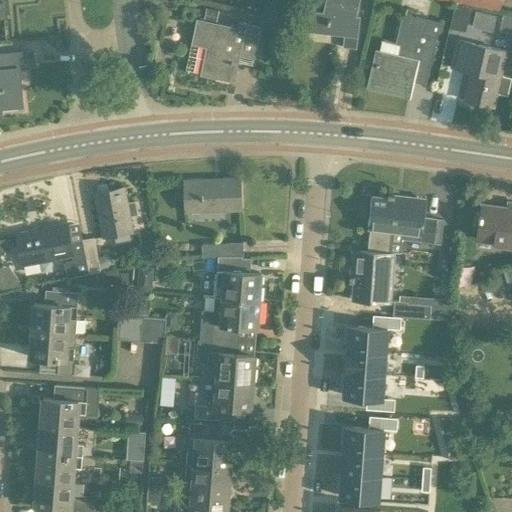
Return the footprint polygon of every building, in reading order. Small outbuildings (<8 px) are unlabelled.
[(344,35),(342,47),(356,48),(360,16),(356,15),(359,0),(325,0),(322,11),(308,10),(305,30),(344,35)] [(453,0),(498,9),(500,0),(453,0)] [(206,7),(203,19),(216,22),(219,10),(206,7)] [(476,11),(473,26),(492,31),(496,15),(476,11)] [(405,92),(408,80),(426,84),(440,22),(407,14),(397,59),(379,54),(372,85),(405,92)] [(235,29),(202,22),(196,21),(192,42),(206,45),(200,73),(231,80),(234,61),(250,64),(258,27),(237,23),(235,29)] [(495,91),(506,94),(509,77),(498,75),(504,51),(457,40),(451,65),(471,70),(464,99),(491,105),(495,91)] [(0,107),(20,106),(16,69),(31,67),(30,51),(0,53),(0,107)] [(184,180),(185,210),(241,208),(240,177),(184,180)] [(131,230),(129,216),(137,214),(135,200),(126,202),(123,187),(95,192),(104,235),(131,230)] [(370,230),(368,250),(388,252),(390,231),(419,235),(418,241),(433,243),(435,218),(423,217),(424,201),(371,196),(368,230),(370,230)] [(511,207),(508,207),(507,210),(482,206),(477,240),(511,245),(511,207)] [(88,272),(86,263),(81,238),(70,240),(67,223),(15,234),(21,264),(72,254),(73,257),(65,259),(68,276),(88,272)] [(93,236),(81,238),(86,263),(100,269),(93,236)] [(243,254),(242,239),(201,241),(202,255),(243,254)] [(391,252),(388,252),(368,250),(355,249),(350,299),(386,302),(387,300),(393,301),(393,315),(448,319),(450,298),(400,295),(401,280),(389,279),(391,252)] [(106,252),(98,258),(101,271),(106,270),(115,263),(106,252)] [(222,296),(258,298),(260,272),(240,271),(241,255),(206,257),(205,268),(208,268),(208,279),(215,279),(215,281),(223,282),(222,296)] [(128,288),(128,273),(113,272),(113,287),(128,288)] [(32,328),(75,331),(78,292),(45,289),(44,302),(34,301),(32,328)] [(201,307),(198,336),(235,338),(236,324),(256,326),(258,298),(222,296),(213,295),(212,308),(201,307)] [(146,314),(147,301),(133,300),(132,313),(146,314)] [(116,339),(127,340),(129,316),(118,315),(116,339)] [(141,317),(129,316),(127,340),(139,341),(141,317)] [(401,317),(393,316),(392,328),(400,329),(401,317)] [(153,318),(141,317),(139,341),(151,342),(153,318)] [(153,318),(151,342),(163,343),(166,319),(153,318)] [(386,327),(349,324),(347,347),(385,350),(386,327)] [(72,375),(75,331),(32,328),(30,356),(40,357),(39,372),(72,375)] [(199,376),(217,378),(252,380),(254,353),(234,352),(235,338),(198,336),(197,336),(195,362),(200,362),(199,376)] [(385,350),(347,347),(345,369),(383,373),(385,350)] [(109,368),(110,358),(102,357),(101,367),(109,368)] [(424,365),(416,364),(415,376),(423,377),(424,365)] [(383,373),(345,369),(343,392),(381,396),(383,373)] [(161,403),(174,404),(175,376),(162,375),(161,403)] [(250,407),(252,380),(217,378),(216,392),(195,390),(193,417),(205,418),(229,419),(230,406),(250,407)] [(40,424),(75,427),(76,413),(85,414),(97,415),(99,387),(54,383),(53,398),(42,397),(40,424)] [(395,399),(386,398),(386,410),(394,411),(395,399)] [(126,413),(125,425),(142,426),(142,414),(126,413)] [(397,418),(389,417),(388,429),(396,430),(397,418)] [(481,421),(467,420),(466,435),(480,436),(481,421)] [(194,463),(230,466),(232,439),(212,438),(213,423),(189,421),(187,448),(194,449),(194,463)] [(383,425),(345,422),(343,445),(381,448),(383,425)] [(40,424),(38,452),(82,455),(83,443),(74,443),(75,427),(40,424)] [(381,448),(343,445),(341,467),(379,471),(381,448)] [(131,447),(130,458),(143,459),(144,448),(131,447)] [(38,452),(36,479),(71,482),(72,467),(81,467),(82,455),(38,452)] [(143,459),(130,458),(129,471),(142,472),(143,459)] [(185,478),(184,490),(228,493),(230,466),(194,463),(193,478),(185,478)] [(423,466),(422,478),(430,478),(431,467),(423,466)] [(379,471),(341,467),(339,490),(377,494),(379,471)] [(148,476),(147,487),(160,488),(161,477),(148,476)] [(421,490),(429,491),(430,478),(422,478),(421,490)] [(61,509),(60,511),(93,511),(94,506),(70,495),(71,482),(36,479),(35,507),(61,509)] [(160,488),(147,487),(146,500),(159,501),(160,488)] [(191,503),(190,511),(226,511),(228,493),(184,490),(183,502),(191,503)] [(375,511),(376,506),(339,503),(337,511),(375,511)]
